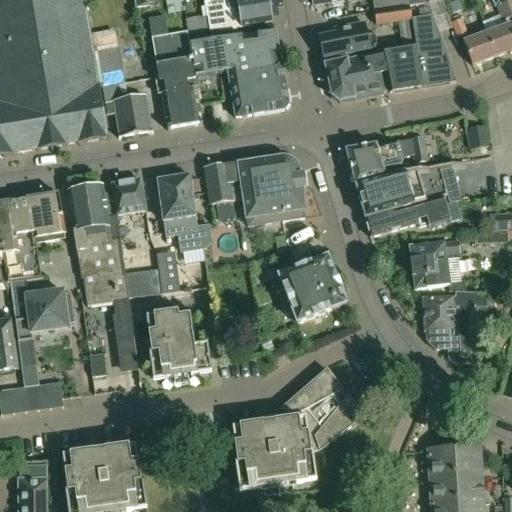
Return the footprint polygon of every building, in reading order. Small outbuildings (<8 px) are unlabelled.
[(13,155),(36,151),(36,152),(66,147),(66,146),(75,144),(76,144),(76,146),(106,141),(97,87),(96,88),(81,0),(0,0),(0,158),(13,156),(13,155)] [(134,0),(136,9),(157,5),(156,0),(134,0)] [(187,34),(186,34),(188,42),(222,36),(222,32),(271,24),(266,0),(229,0),(205,5),(207,17),(185,20),(187,34)] [(372,0),(374,13),(402,8),(400,0),(312,0),(313,7),(359,0),(372,0)] [(452,1),(452,0),(400,0),(402,8),(410,7),(411,8),(452,1)] [(511,19),(507,5),(497,8),(501,22),(511,19)] [(375,27),(404,23),(411,22),(410,9),(411,8),(410,7),(402,8),(374,13),(375,27)] [(198,101),(188,42),(186,34),(168,37),(165,18),(161,18),(159,19),(158,12),(149,13),(150,21),(149,21),(152,40),(154,57),(155,57),(156,67),(158,85),(160,85),(167,131),(202,125),(202,121),(198,101)] [(416,50),(378,56),(376,56),(326,68),(331,100),(338,105),(391,92),(392,95),(455,85),(433,18),(411,21),(416,50)] [(451,25),(455,36),(457,40),(468,36),(463,21),(451,25)] [(369,52),(377,51),(374,39),(367,40),(364,25),(335,31),(335,35),(319,38),(324,61),(369,52)] [(486,35),(495,59),(511,52),(511,31),(510,26),(486,35)] [(222,36),(188,42),(198,101),(219,98),(216,78),(228,76),(236,120),(286,112),(289,106),(282,63),(278,64),(276,56),(280,55),(276,35),(223,41),(222,36)] [(472,68),(495,59),(486,35),(463,44),(472,68)] [(114,117),(118,140),(152,134),(146,98),(123,102),(120,86),(101,89),(107,118),(114,117)] [(490,149),(486,129),(466,131),(470,152),(473,151),(490,149)] [(424,139),(409,143),(414,166),(428,163),(427,153),(424,139)] [(398,144),(345,153),(354,189),(385,181),(384,175),(406,171),(403,161),(407,160),(403,144),(398,145),(398,144)] [(484,166),(497,163),(493,149),(481,152),(484,166)] [(211,208),(232,204),(243,202),(246,223),(248,223),(249,229),(305,221),(304,213),(305,213),(302,191),(304,191),(303,179),(300,179),(299,174),(298,171),(294,165),(289,162),(286,161),(280,160),(206,172),(211,208)] [(461,204),(451,165),(407,175),(406,171),(384,175),(385,181),(354,189),(364,222),(394,212),(394,214),(416,208),(445,200),(448,200),(449,206),(461,204)] [(211,241),(209,228),(196,229),(189,178),(187,178),(186,175),(157,180),(163,223),(164,223),(167,239),(178,237),(181,255),(203,251),(205,251),(206,250),(207,249),(209,248),(209,247),(210,245),(211,244),(211,242),(211,241)] [(130,218),(146,215),(141,182),(111,187),(116,218),(130,216),(130,218)] [(102,195),(101,189),(66,195),(81,281),(83,281),(84,288),(85,288),(88,307),(112,303),(114,318),(112,318),(121,376),(137,373),(133,337),(128,301),(123,264),(121,249),(116,218),(114,219),(110,194),(102,195)] [(63,294),(28,298),(26,283),(41,281),(38,263),(37,253),(36,246),(56,243),(55,236),(63,235),(57,196),(0,205),(0,209),(10,286),(18,344),(33,342),(32,335),(75,329),(70,296),(63,297),(63,294)] [(419,230),(451,222),(445,200),(416,208),(394,214),(394,212),(364,222),(369,242),(418,228),(419,230)] [(0,287),(10,286),(0,209),(0,287)] [(490,233),(507,232),(511,232),(511,216),(490,218),(490,233)] [(507,233),(507,232),(490,233),(474,234),(474,247),(508,246),(508,245),(507,233)] [(300,243),(305,253),(323,244),(318,235),(300,243)] [(449,295),(455,295),(465,296),(464,284),(460,284),(459,262),(461,262),(460,257),(459,244),(409,249),(414,292),(449,289),(449,295)] [(138,246),(121,249),(123,264),(125,277),(137,275),(148,273),(158,272),(156,256),(140,258),(138,246)] [(48,252),(37,253),(38,263),(49,262),(48,252)] [(345,306),(343,304),(326,259),(277,278),(295,326),(345,306)] [(151,298),(161,297),(160,286),(158,272),(148,273),(151,298)] [(140,299),(151,298),(148,273),(137,275),(140,299)] [(140,299),(137,275),(125,277),(128,301),(140,299)] [(198,285),(199,292),(208,290),(207,279),(202,280),(198,285)] [(161,298),(179,295),(177,284),(160,286),(161,297),(161,298)] [(486,298),(465,296),(455,295),(455,299),(423,300),(424,334),(425,334),(426,342),(435,352),(448,352),(449,362),(459,369),(470,369),(469,332),(468,321),(477,320),(477,310),(486,309),(486,298)] [(154,378),(212,371),(209,342),(195,344),(191,314),(180,315),(179,310),(148,314),(152,349),(150,349),(154,378)] [(0,373),(19,372),(11,321),(0,322),(0,373)] [(90,358),(92,380),(107,378),(104,356),(90,358)] [(37,368),(22,370),(24,391),(39,389),(37,368)] [(238,490),(315,481),(312,453),(320,452),(364,418),(363,417),(361,419),(326,374),(329,371),(328,370),(280,406),(282,410),(283,420),(276,421),(275,414),(262,416),(263,423),(232,427),(237,462),(235,462),(238,490)] [(0,408),(1,418),(63,410),(59,386),(39,389),(24,391),(0,394),(0,408)] [(67,511),(93,511),(145,506),(142,477),(140,477),(135,442),(104,446),(104,439),(91,441),(92,448),(61,452),(66,487),(64,487),(67,511)] [(430,511),(483,511),(480,449),(427,452),(430,511)] [(17,511),(47,511),(48,481),(17,481),(17,511)] [(511,511),(511,496),(503,495),(504,511),(511,511)]
